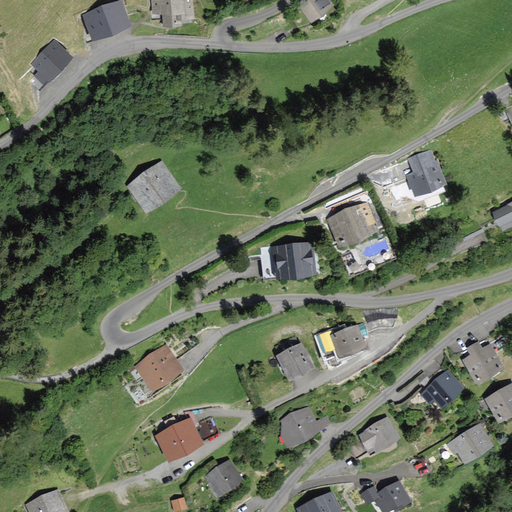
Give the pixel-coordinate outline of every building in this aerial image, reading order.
[(122,0),(120,0),(83,14),(93,41),(132,26),(122,0)] [(193,0),(150,0),(152,15),(163,15),(164,21),(195,19),(193,0)] [(310,0),(301,7),(311,22),(335,6),(330,0),(310,0)] [(39,71),(35,75),(44,84),(47,80),(50,82),(74,57),(55,39),(32,64),(39,71)] [(409,158),(414,172),(407,174),(415,197),(448,184),(439,159),(436,160),(432,150),(409,158)] [(182,189),(162,161),(126,186),(146,214),(182,189)] [(511,227),(511,201),(493,210),(504,231),(511,227)] [(365,203),(327,219),(339,247),(377,231),(365,203)] [(314,242),(261,247),(264,280),(317,274),(314,242)] [(367,348),(358,324),(336,333),(334,329),(316,336),(323,353),(334,349),(338,359),(367,348)] [(315,367),(302,342),(276,355),(290,380),(315,367)] [(506,368),(491,343),(483,347),(479,342),(467,350),(470,355),(462,360),(478,386),(506,368)] [(186,371),(165,343),(134,367),(155,395),(186,371)] [(450,370),(421,394),(430,404),(434,400),(441,409),(465,388),(450,370)] [(511,415),(511,382),(484,399),(499,423),(511,415)] [(317,420),(307,404),(276,424),(292,449),(332,423),(327,414),(317,420)] [(401,437),(388,416),(358,435),(368,452),(374,449),(377,453),(401,437)] [(205,443),(191,417),(156,435),(169,461),(205,443)] [(494,446),(480,423),(447,444),(454,455),(458,453),(465,464),(494,446)] [(246,480),(230,458),(204,476),(220,498),(246,480)] [(410,502),(400,481),(378,492),(375,486),(362,493),(367,502),(376,497),(383,511),(395,505),(397,508),(410,502)] [(71,511),(59,487),(26,504),(29,511),(71,511)] [(342,511),(331,490),(294,509),(296,511),(342,511)]
